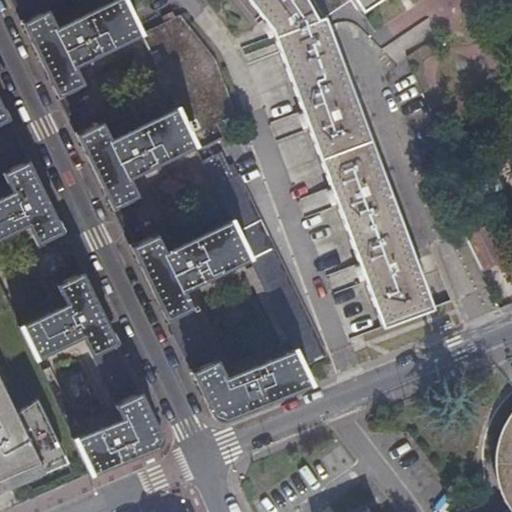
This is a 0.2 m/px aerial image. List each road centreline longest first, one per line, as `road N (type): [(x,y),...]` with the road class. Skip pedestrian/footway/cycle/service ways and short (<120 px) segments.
road 1 (residential): [(201,455),(0,35)]
road 2 (residential): [(511,333),(201,455)]
road 3 (residential): [(72,511),(201,455)]
